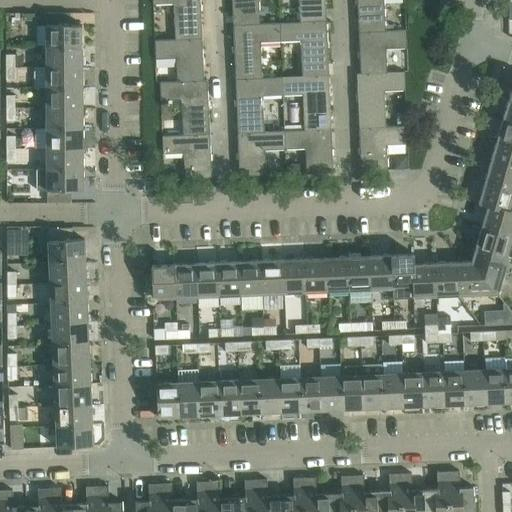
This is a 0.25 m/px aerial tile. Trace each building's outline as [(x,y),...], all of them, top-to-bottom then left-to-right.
[(200,0),(153,0),(154,5),(174,4),(176,40),(155,41),(203,40),(200,0)] [(232,0),(234,26),(260,25),(260,24),(259,0),(232,0)] [(326,0),(299,0),(300,23),(300,24),(327,22),(326,0)] [(357,0),(359,33),(407,31),(407,30),(386,31),(384,0),(357,0)] [(47,14),(47,47),(83,47),(83,26),(71,26),(71,14),(47,14)] [(300,23),(280,24),(281,42),(301,41),(303,77),(303,78),(329,76),(327,22),(300,24),(300,23)] [(260,25),(234,26),(236,80),(263,79),(263,78),(261,43),(281,42),(280,24),(260,24),(260,25)] [(357,74),(357,75),(405,73),(405,72),(388,73),(387,50),(407,49),(407,31),(359,33),(361,74),(357,74)] [(203,40),(155,41),(156,59),(177,58),(178,82),(160,83),(208,81),(204,81),(203,40)] [(83,47),(47,47),(47,68),(83,68),(83,47)] [(6,55),(7,68),(15,68),(15,55),(6,55)] [(15,68),(7,68),(7,80),(15,80),(15,68)] [(83,68),(47,68),(47,88),(83,88),(83,68)] [(405,73),(357,75),(360,129),(407,127),(407,126),(398,127),(386,127),(385,92),(406,91),(405,73)] [(303,77),(283,78),(283,96),(303,95),(305,131),(305,132),(332,130),(329,76),(303,78),(303,77)] [(263,79),(236,80),(238,134),(265,133),(265,132),(263,97),(283,96),(283,78),(263,78),(263,79)] [(208,81),(160,83),(161,101),(182,100),(183,136),(163,137),(210,135),(208,81)] [(83,88),(47,88),(47,108),(83,108),(83,88)] [(7,96),(7,109),(16,108),(16,96),(7,96)] [(511,100),(509,99),(503,120),(511,122),(511,100)] [(16,108),(7,109),(7,121),(16,121),(16,108)] [(83,108),(47,108),(47,129),(83,129),(83,108)] [(407,114),(397,114),(398,127),(407,126),(407,114)] [(511,122),(503,120),(497,141),(511,145),(511,122)] [(407,127),(360,129),(362,172),(388,170),(387,145),(408,145),(407,127)] [(83,129),(47,129),(47,149),(83,149),(83,129)] [(305,131),(285,132),(286,150),(306,149),(307,174),(334,173),(332,130),(305,132),(305,131)] [(265,133),(238,134),(240,177),(267,176),(266,151),(286,150),(285,132),(265,132),(265,133)] [(210,135),(163,137),(164,155),(184,154),(185,179),(212,178),(210,135)] [(7,137),(7,149),(16,149),(16,137),(7,137)] [(511,145),(497,141),(491,162),(511,167),(511,145)] [(16,149),(7,149),(7,162),(16,162),(16,149)] [(83,149),(47,149),(48,170),(84,169),(83,149)] [(407,157),(396,158),(396,169),(408,168),(407,157)] [(485,183),(511,190),(511,167),(491,162),(485,183)] [(84,169),(48,170),(48,203),(72,203),(72,191),(84,191),(84,169)] [(511,190),(485,183),(479,204),(488,207),(488,206),(511,212),(511,190)] [(488,207),(482,227),(511,235),(511,212),(488,206),(488,207)] [(511,235),(482,227),(476,248),(509,258),(511,247),(511,235)] [(49,229),(50,263),(86,261),(85,240),(73,240),(72,228),(49,229)] [(27,230),(8,230),(8,255),(27,255),(27,230)] [(476,248),(472,262),(498,295),(509,258),(476,248)] [(414,255),(392,256),(393,290),(394,300),(437,298),(436,263),(415,264),(414,255)] [(392,256),(370,257),(372,291),(393,290),(392,256)] [(349,257),(327,258),(328,293),(350,292),(349,257)] [(370,257),(349,257),(350,292),(372,291),(370,257)] [(327,258),(305,259),(306,294),(328,293),(327,258)] [(305,259),(283,260),(284,295),(306,294),(305,259)] [(283,260),(261,261),(263,296),(284,295),(283,260)] [(86,261),(50,263),(51,283),(87,282),(86,261)] [(261,261),(240,262),(241,296),(263,296),(261,261)] [(240,262),(218,263),(220,297),(241,296),(240,262)] [(458,262),(436,263),(437,298),(459,297),(458,262)] [(472,262),(458,262),(459,297),(498,295),(472,262)] [(218,263),(196,264),(198,298),(220,297),(218,263)] [(196,264),(175,265),(176,299),(198,298),(196,264)] [(176,299),(175,265),(152,266),(154,300),(176,299)] [(8,272),(8,285),(17,285),(17,272),(8,272)] [(87,282),(51,283),(52,304),(88,302),(87,282)] [(17,285),(8,285),(8,297),(17,297),(17,285)] [(88,302),(52,304),(53,324),(88,322),(88,302)] [(8,313),(8,326),(17,326),(17,313),(8,313)] [(407,321),(395,322),(395,330),(407,329),(407,321)] [(88,322),(53,324),(53,345),(89,343),(88,322)] [(395,330),(395,322),(383,322),(383,330),(395,330)] [(363,323),(351,324),(352,332),(364,331),(363,323)] [(352,332),(351,324),(339,324),(340,332),(352,332)] [(320,325),(308,326),(308,334),(320,333),(320,325)] [(451,325),(438,326),(438,334),(451,334),(451,325)] [(17,326),(8,326),(8,339),(17,339),(17,326)] [(308,334),(308,326),(296,326),(296,334),(308,334)] [(425,326),(426,335),(438,334),(438,326),(425,326)] [(264,335),(264,327),(252,328),(252,336),(264,335)] [(276,327),(264,327),(264,335),(277,335),(276,327)] [(165,329),(155,330),(155,340),(166,340),(166,332),(166,329),(165,329)] [(221,337),(221,329),(209,330),(209,338),(221,337)] [(233,329),(221,329),(221,337),(233,337),(233,329)] [(178,339),(178,331),(166,332),(166,340),(178,339)] [(190,331),(178,331),(178,339),(190,339),(190,331)] [(484,341),(483,332),(471,333),(471,341),(484,341)] [(496,332),(483,332),(484,341),(496,340),(496,332)] [(438,334),(426,335),(426,343),(439,343),(438,334)] [(451,334),(438,334),(439,343),(451,342),(451,334)] [(414,335),(402,336),(402,344),(415,344),(414,335)] [(402,344),(402,336),(389,336),(389,345),(402,344)] [(361,346),(360,337),(348,338),(348,347),(361,346)] [(373,337),(360,337),(361,346),(373,346),(373,337)] [(320,348),(320,339),(307,340),(307,348),(320,348)] [(332,339),(320,339),(320,348),(332,347),(332,339)] [(291,340),(279,341),(279,350),(292,349),(291,340)] [(279,350),(279,341),(266,341),(267,350),(279,350)] [(251,342),(238,343),(238,351),(251,351),(251,342)] [(89,343),(53,345),(54,365),(90,364),(89,343)] [(238,351),(238,343),(225,343),(226,352),(238,351)] [(198,353),(197,344),(185,345),(185,354),(198,353)] [(210,344),(197,344),(198,353),(210,353),(210,344)] [(168,346),(156,346),(156,355),(169,354),(168,346)] [(8,354),(8,367),(17,367),(17,354),(8,354)] [(90,364),(54,365),(55,386),(91,384),(90,364)] [(17,367),(8,367),(8,379),(17,379),(17,367)] [(505,369),(485,370),(486,404),(507,403),(505,369)] [(485,370),(465,371),(466,405),(486,404),(485,370)] [(465,371),(444,372),(446,406),(466,405),(465,371)] [(444,372),(424,373),(425,406),(446,406),(444,372)] [(424,373),(404,374),(405,407),(425,406),(424,373)] [(404,374),(383,375),(385,408),(405,407),(404,374)] [(363,375),(342,376),(344,410),(364,409),(363,375)] [(383,375),(363,375),(364,409),(385,408),(383,375)] [(342,376),(321,377),(323,411),(344,410),(342,376)] [(321,377),(301,378),(302,412),(323,411),(321,377)] [(301,378),(281,379),(282,412),(302,412),(301,378)] [(281,379),(260,380),(262,413),(282,412),(281,379)] [(260,380),(240,381),(241,414),(262,413),(260,380)] [(240,381),(219,382),(221,415),(241,414),(240,381)] [(199,382),(179,383),(180,417),(201,416),(199,382)] [(219,382),(199,382),(201,416),(221,415),(219,382)] [(180,417),(179,383),(157,384),(159,418),(180,417)] [(91,384),(55,386),(56,406),(92,405),(91,384)] [(9,395),(10,408),(19,408),(18,395),(9,395)] [(92,405),(56,406),(57,426),(93,425),(92,405)] [(28,407),(19,408),(19,420),(28,420),(28,407)] [(19,408),(10,408),(10,421),(19,420),(19,408)] [(23,425),(11,426),(12,450),(24,449),(23,425)] [(93,425),(57,426),(58,448),(94,446),(93,425)] [(460,471),(449,472),(450,511),(475,511),(474,487),(461,488),(460,471)] [(438,489),(425,489),(426,511),(450,511),(449,472),(437,472),(438,489)] [(412,473),(401,474),(402,511),(426,511),(425,489),(413,490),(412,473)] [(390,491),(378,491),(378,511),(402,511),(401,474),(389,474),(390,491)] [(364,475),(353,476),(354,511),(378,511),(378,491),(365,492),(364,475)] [(342,493),(330,493),(330,511),(354,511),(353,476),(342,476),(342,493)] [(294,495),(281,495),(282,511),(306,511),(305,478),(294,479),(294,495)] [(316,478),(305,478),(306,511),(330,511),(330,493),(317,494),(316,478)] [(246,497),(233,497),(233,511),(257,511),(256,480),(245,481),(246,497)] [(268,480),(256,480),(257,511),(282,511),(281,495),(268,496),(268,480)] [(209,511),(208,482),(197,483),(198,499),(185,499),(185,511),(209,511)] [(209,511),(233,511),(233,497),(220,498),(220,482),(208,482),(209,511)] [(161,511),(160,484),(149,485),(150,501),(136,502),(136,511),(161,511)] [(172,484),(160,484),(161,511),(185,511),(185,499),(172,500),(172,484)] [(109,486),(98,487),(98,511),(123,511),(123,502),(110,503),(109,486)] [(87,504),(74,504),(74,511),(98,511),(98,487),(86,487),(87,504)] [(61,488),(50,489),(50,511),(74,511),(74,504),(62,505),(61,488)] [(39,506),(26,506),(26,511),(50,511),(50,489),(38,489),(39,506)] [(13,490),(2,491),(2,511),(26,511),(26,506),(14,507),(13,490)] [(503,492),(503,504),(511,504),(511,492),(503,492)]
